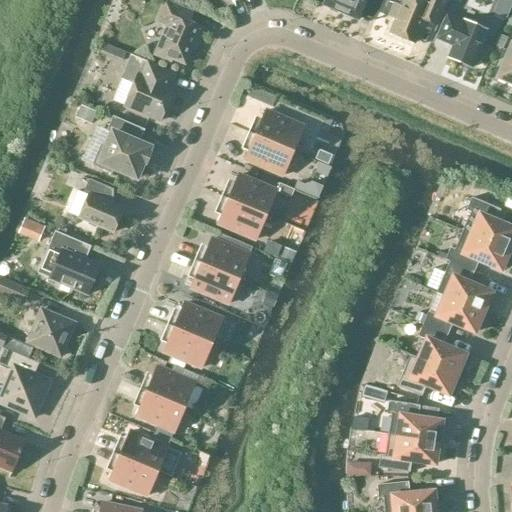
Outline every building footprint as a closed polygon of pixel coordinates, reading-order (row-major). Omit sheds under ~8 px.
[(326,0),(325,4),(324,4),(323,6),(325,7),(326,6),(356,19),(355,19),(357,20),(358,18),(365,0),(367,0),(381,6),(382,0),(326,0)] [(395,19),(389,33),(414,44),(424,20),(436,25),(446,0),(422,0),(422,2),(417,0),(402,0),(400,7),(393,5),(388,17),(395,19)] [(162,38),(154,55),(170,62),(171,59),(184,65),(194,40),(197,41),(202,29),(188,23),(192,13),(164,1),(155,22),(169,28),(164,39),(162,38)] [(496,7),(493,14),(505,19),(509,12),(496,7)] [(452,46),(448,58),(471,68),(487,31),(463,21),(463,22),(446,15),(436,39),(452,46)] [(500,34),(496,45),(502,47),(507,36),(500,34)] [(483,43),(479,52),(489,56),(492,47),(483,43)] [(511,43),(496,78),(511,85),(511,43)] [(121,79),(112,101),(124,106),(160,121),(173,90),(169,89),(170,84),(174,74),(131,56),(121,79)] [(81,105),(76,116),(90,121),(94,111),(81,105)] [(253,121),(248,133),(292,152),(303,127),(266,111),(260,124),(253,121)] [(113,118),(107,132),(111,134),(106,147),(101,146),(93,165),(111,173),(113,169),(136,178),(142,163),(143,164),(148,153),(147,152),(149,148),(138,144),(143,131),(113,118)] [(282,176),(292,152),(248,133),(244,144),(250,147),(245,160),(282,176)] [(319,149),(316,157),(327,162),(331,154),(319,149)] [(319,162),(316,171),(326,175),(329,166),(319,162)] [(238,173),(238,175),(233,188),(226,186),(221,197),(265,216),(276,191),(291,197),(294,189),(279,183),(277,188),(238,173)] [(77,190),(68,212),(79,217),(78,218),(113,233),(123,210),(113,205),(113,190),(89,180),(83,193),(77,190)] [(255,240),(265,216),(221,197),(216,208),(223,211),(217,225),(255,240)] [(470,212),(462,231),(511,252),(511,228),(495,221),(500,210),(471,198),(466,210),(470,212)] [(24,221),(18,234),(38,242),(44,230),(24,221)] [(506,269),(511,253),(511,252),(462,231),(454,250),(450,248),(447,254),(445,258),(445,260),(449,262),(473,272),(478,261),(500,271),(501,267),(506,269)] [(55,232),(49,246),(51,247),(40,272),(51,277),(49,280),(86,296),(99,266),(77,257),(82,244),(55,232)] [(199,250),(194,261),(238,280),(249,255),(252,248),(220,234),(217,242),(211,239),(206,253),(199,250)] [(268,241),(264,251),(275,256),(280,245),(268,241)] [(282,247),(278,257),(290,262),(294,252),(282,247)] [(194,261),(189,273),(196,275),(190,289),(228,304),(238,280),(194,261)] [(436,293),(445,297),(486,315),(493,298),(489,296),(490,293),(469,283),(473,272),(449,262),(436,293)] [(0,278),(0,295),(23,305),(29,290),(0,278)] [(266,291),(262,301),(272,305),(276,295),(266,291)] [(428,312),(423,324),(447,335),(452,324),(473,333),(475,330),(479,331),(486,315),(445,297),(437,316),(428,312)] [(172,314),(167,325),(211,344),(221,319),(184,303),(178,317),(172,314)] [(41,310),(27,343),(60,357),(74,324),(41,310)] [(418,312),(415,319),(423,322),(426,315),(418,312)] [(426,340),(418,359),(460,377),(467,360),(463,358),(464,355),(442,346),(447,335),(423,324),(417,337),(426,340)] [(169,339),(163,353),(201,369),(211,344),(167,325),(162,337),(169,339)] [(0,382),(0,404),(3,406),(34,419),(50,382),(26,371),(30,361),(1,348),(0,349),(0,364),(3,366),(11,370),(5,385),(0,382)] [(448,392),(453,394),(460,377),(418,359),(409,355),(396,387),(421,397),(425,386),(447,395),(448,392)] [(151,381),(145,378),(140,389),(184,408),(194,383),(157,367),(151,381)] [(364,385),(360,397),(384,404),(388,392),(364,385)] [(157,425),(154,433),(170,440),(184,408),(140,389),(135,401),(142,403),(136,417),(157,425)] [(417,418),(419,406),(388,401),(386,415),(391,415),(388,436),(442,444),(445,426),(440,425),(440,422),(417,418)] [(0,430),(5,419),(0,416),(0,468),(11,473),(19,454),(20,454),(22,451),(21,450),(24,442),(0,431),(0,430)] [(354,416),(352,427),(359,428),(361,418),(354,416)] [(118,442),(113,453),(157,472),(170,440),(154,433),(150,440),(130,432),(124,445),(118,442)] [(439,462),(442,444),(388,436),(384,456),(380,455),(378,468),(409,473),(411,461),(434,465),(434,461),(439,462)] [(146,497),(157,472),(113,453),(108,465),(115,468),(109,481),(146,497)] [(358,463),(358,475),(370,475),(370,469),(366,463),(358,463)] [(383,498),(383,511),(439,511),(437,495),(433,495),(432,492),(409,494),(408,482),(376,485),(378,499),(383,498)] [(141,511),(101,503),(99,511),(141,511)]
